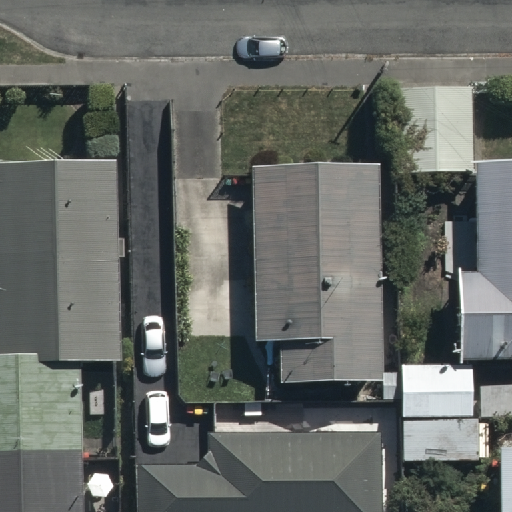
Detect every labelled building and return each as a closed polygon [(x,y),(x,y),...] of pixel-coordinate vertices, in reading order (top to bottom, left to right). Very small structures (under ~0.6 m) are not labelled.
[(511,362),(511,157),(471,158),(470,91),(394,91),(395,176),(473,175),(473,273),(458,273),(458,364),(402,364),(403,417),(473,416),(472,363),(511,362)] [(114,362),(116,159),(0,157),(0,511),(80,511),(82,361),(114,362)] [(278,381),(381,379),(375,165),(250,168),(255,347),(278,346),(278,381)] [(473,416),(403,417),(403,460),(473,459),(473,416)] [(376,511),(376,433),(209,432),(207,454),(196,464),(138,464),(137,511),(376,511)] [(511,511),(511,447),(492,447),(492,511),(511,511)]
